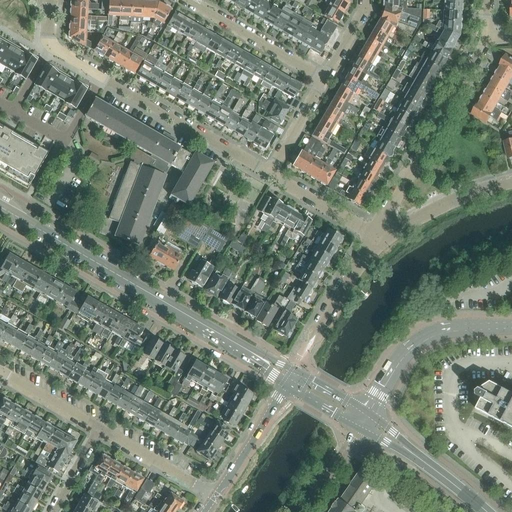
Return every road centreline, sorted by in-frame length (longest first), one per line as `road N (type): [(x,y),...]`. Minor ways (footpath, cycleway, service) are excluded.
road 1 (secondary): [(260,359),(0,206)]
road 2 (residential): [(271,173),(51,45)]
road 3 (residential): [(375,236),(489,32)]
road 4 (tertiary): [(368,412),(401,358),(427,334),(511,327)]
road 5 (residential): [(324,78),(187,0)]
road 6 (residential): [(375,236),(442,202),(511,181)]
road 7 (tertiary): [(214,497),(285,385)]
road 8 (residential): [(214,497),(100,431)]
road 9 (residential): [(309,346),(375,236)]
road 10 (residential): [(375,236),(271,173)]
